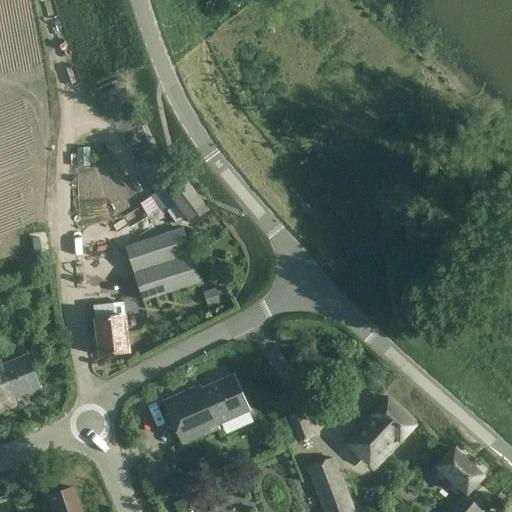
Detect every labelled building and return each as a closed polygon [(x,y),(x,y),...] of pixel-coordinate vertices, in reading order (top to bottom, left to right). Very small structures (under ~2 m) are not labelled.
[(154,157),(139,166),(155,193),(169,185),(154,157)] [(166,211),(176,224),(186,217),(190,223),(207,210),(188,184),(170,197),(175,204),(166,211)] [(201,283),(183,229),(125,247),(143,302),(201,283)] [(124,305),(95,308),(97,319),(95,320),(99,357),(130,353),(124,305)] [(0,412),(18,406),(16,398),(40,389),(28,356),(1,366),(0,361),(0,412)] [(164,402),(183,444),(219,428),(218,425),(249,411),(234,376),(202,390),(201,386),(164,402)] [(388,397),(345,442),(374,470),(417,425),(388,397)] [(315,438),(305,409),(287,416),(298,444),(315,438)] [(446,511),(484,511),(487,509),(469,494),(485,476),(454,449),(436,468),(463,492),(446,511)] [(307,468),(323,511),(355,511),(335,457),(307,468)] [(82,511),(74,488),(49,497),(53,511),(82,511)]
